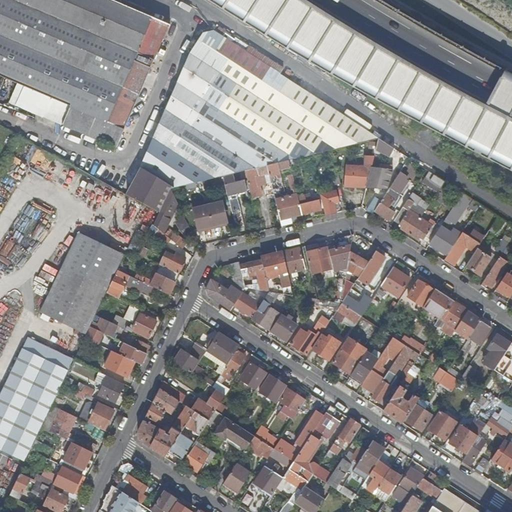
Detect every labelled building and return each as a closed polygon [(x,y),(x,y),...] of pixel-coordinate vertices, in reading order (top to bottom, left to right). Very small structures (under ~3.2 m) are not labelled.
[(108,0),(0,0),(0,98),(116,148),(169,26),(108,0)] [(378,138),(227,40),(215,32),(204,35),(191,55),(143,168),(133,186),(128,195),(159,211),(170,188),(201,180),(223,175),(242,170),(245,169),(255,167),(266,165),(277,162),(288,159),(378,138)] [(389,153),(392,147),(378,138),(375,148),(389,153)] [(279,170),(290,167),(288,159),(277,162),(279,170)] [(269,175),(280,172),(279,170),(277,162),(266,165),(269,175)] [(257,178),(269,175),(266,165),(255,167),(256,172),(246,175),(251,198),(262,195),(257,178)] [(367,166),(357,165),(356,175),(344,175),(343,186),(366,187),(367,166)] [(356,175),(357,165),(345,165),(344,175),(356,175)] [(384,169),(370,169),(366,187),(386,188),(392,170),(390,170),(390,167),(384,166),(384,169)] [(247,189),(242,170),(223,175),(225,184),(227,194),(247,189)] [(334,185),(340,183),(337,172),(331,174),(334,185)] [(203,189),(225,184),(223,175),(201,180),(203,189)] [(430,181),(440,188),(444,181),(435,175),(430,181)] [(400,183),(395,179),(382,198),(374,211),(388,220),(396,209),(388,204),(393,198),(390,197),(394,190),(395,191),(400,183)] [(407,184),(401,193),(405,196),(411,188),(407,184)] [(168,215),(176,199),(170,188),(159,211),(152,225),(156,227),(162,232),(168,237),(170,234),(161,227),(167,214),(168,215)] [(335,191),(320,195),(325,215),(335,213),(333,203),(338,201),(335,191)] [(290,217),(302,214),(299,204),(297,193),(285,197),(290,217)] [(453,223),(470,198),(461,193),(445,218),(449,221),(453,223)] [(377,194),(367,210),(372,214),(374,211),(382,198),(377,194)] [(414,197),(410,194),(393,220),(402,226),(400,228),(409,234),(420,218),(413,213),(415,211),(410,207),(413,202),(411,201),(414,197)] [(221,197),(206,200),(211,225),(220,223),(220,226),(228,225),(221,197)] [(280,220),(290,217),(285,197),(275,199),(280,220)] [(318,199),(299,204),(302,214),(321,210),(318,199)] [(204,227),(211,225),(206,200),(190,204),(197,232),(204,230),(204,227)] [(468,208),(474,212),(479,204),(473,200),(468,208)] [(239,203),(230,205),(236,229),(245,226),(239,203)] [(495,234),(504,220),(497,216),(488,230),(495,234)] [(281,226),(292,223),(290,217),(280,220),(281,226)] [(425,236),(431,240),(440,226),(434,222),(432,225),(420,218),(409,234),(419,240),(420,238),(423,239),(425,236)] [(449,221),(445,218),(440,226),(431,240),(429,243),(447,255),(460,233),(452,228),(450,232),(444,229),(449,221)] [(161,245),(168,237),(162,232),(156,227),(150,235),(161,245)] [(82,230),(42,313),(85,334),(125,250),(82,230)] [(175,232),(170,239),(172,240),(182,249),(187,242),(175,232)] [(479,244),(461,232),(460,233),(447,255),(444,259),(453,265),(465,247),(473,253),(477,248),(479,245),(479,244)] [(345,271),(347,271),(350,251),(353,234),(343,236),(344,242),(340,242),(341,247),(328,250),(330,257),(333,271),(337,270),(344,268),(345,271)] [(420,238),(419,240),(427,246),(429,243),(423,239),(420,238)] [(494,250),(501,254),(508,243),(501,239),(494,250)] [(147,249),(142,246),(138,254),(143,257),(147,249)] [(300,247),(291,249),(296,271),(305,269),(300,247)] [(308,262),(330,257),(328,250),(328,247),(306,252),(308,262)] [(484,252),(477,248),(473,253),(465,266),(479,275),(491,257),(484,252)] [(167,249),(159,265),(167,268),(178,274),(185,257),(176,253),(167,249)] [(291,272),(296,271),(291,249),(283,251),(289,281),(293,280),(291,272)] [(385,256),(376,250),(368,262),(359,276),(357,278),(366,284),(385,256)] [(283,251),(261,256),(261,259),(269,291),(279,293),(293,295),(289,281),(283,251)] [(351,273),(359,276),(368,262),(350,251),(347,271),(351,273)] [(507,263),(499,257),(481,285),(483,286),(485,283),(491,287),(507,263)] [(260,284),(259,290),(269,291),(261,259),(239,264),(242,277),(243,279),(256,276),(258,284),(260,284)] [(231,263),(234,279),(242,277),(239,264),(238,262),(231,263)] [(511,263),(496,289),(509,297),(510,296),(511,292),(511,263)] [(410,278),(393,267),(381,285),(398,296),(410,278)] [(173,282),(178,274),(167,268),(162,277),(173,282)] [(341,277),(335,278),(341,303),(347,271),(345,271),(344,268),(337,270),(342,271),(341,277)] [(160,299),(163,292),(134,278),(123,273),(117,270),(106,293),(117,298),(125,282),(160,299)] [(351,273),(347,271),(341,303),(345,297),(354,283),(349,280),(351,273)] [(175,283),(173,282),(162,277),(156,274),(152,281),(136,274),(134,278),(163,292),(169,295),(175,283)] [(244,285),(258,284),(256,276),(243,279),(244,285)] [(242,277),(234,279),(232,284),(243,290),(245,287),(244,285),(243,279),(242,277)] [(243,290),(232,284),(229,289),(211,279),(206,289),(208,295),(225,307),(230,310),(233,305),(242,292),(243,290)] [(406,296),(423,307),(434,290),(417,279),(406,296)] [(308,286),(310,298),(317,299),(314,284),(308,286)] [(242,292),(260,305),(269,291),(259,290),(245,287),(243,290),(242,292)] [(454,302),(435,289),(434,290),(423,307),(439,317),(434,325),(437,327),(442,319),(454,302)] [(273,303),(279,293),(269,291),(260,305),(252,317),(251,318),(270,331),(280,315),(268,307),(271,302),(273,303)] [(383,296),(377,291),(371,301),(369,303),(376,307),(383,296)] [(260,305),(242,292),(233,305),(252,317),(260,305)] [(363,296),(357,305),(354,311),(361,316),(369,303),(371,301),(363,296)] [(354,311),(357,305),(345,297),(341,303),(354,311)] [(313,305),(337,309),(341,303),(317,299),(314,304),(313,305)] [(467,310),(454,302),(442,319),(446,322),(455,328),(467,310)] [(128,321),(135,307),(127,303),(120,317),(124,319),(128,321)] [(344,315),(356,323),(361,316),(354,311),(341,303),(337,309),(333,316),(340,321),(344,315)] [(456,330),(468,338),(480,320),(468,312),(456,330)] [(140,313),(131,330),(149,338),(157,321),(140,313)] [(98,324),(101,317),(95,315),(93,321),(98,324)] [(286,319),(280,315),(270,331),(286,341),(296,326),(290,321),(292,318),(288,315),(286,319)] [(116,316),(113,323),(117,325),(120,327),(124,319),(116,316)] [(112,337),(117,325),(113,323),(101,317),(98,324),(93,321),(90,326),(103,333),(112,337)] [(442,327),(446,322),(442,319),(437,327),(432,335),(438,338),(443,330),(444,328),(442,327)] [(491,327),(480,320),(468,338),(461,348),(464,350),(471,339),(479,345),(491,327)] [(323,331),(326,326),(319,322),(314,328),(318,331),(321,333),(323,331)] [(455,328),(446,322),(442,327),(444,328),(443,330),(450,335),(455,328)] [(98,344),(103,333),(90,326),(84,338),(85,338),(98,344)] [(307,332),(300,327),(290,343),(307,355),(311,348),(321,333),(318,331),(316,334),(309,330),(307,332)] [(339,342),(323,331),(321,333),(311,348),(328,359),(339,342)] [(224,362),(227,364),(236,350),(239,346),(218,332),(213,341),(207,350),(206,350),(224,362)] [(483,362),(494,369),(506,351),(511,344),(496,334),(487,348),(491,350),(483,362)] [(200,345),(207,350),(213,341),(206,336),(200,345)] [(409,340),(404,336),(400,341),(405,345),(419,354),(423,349),(424,348),(410,338),(409,340)] [(122,348),(119,354),(134,361),(141,365),(146,353),(125,343),(113,337),(111,342),(122,348)] [(128,337),(125,343),(146,353),(150,346),(135,339),(134,340),(128,337)] [(366,349),(348,337),(332,362),(350,374),(366,349)] [(391,349),(399,354),(405,345),(400,341),(393,337),(360,386),(369,392),(379,376),(374,372),(378,366),(379,367),(391,349)] [(29,340),(24,350),(68,371),(73,361),(29,340)] [(207,350),(200,345),(197,343),(190,355),(199,360),(199,361),(206,350),(207,350)] [(409,356),(416,360),(419,354),(405,345),(399,354),(383,378),(373,394),(371,397),(380,402),(409,356)] [(111,356),(114,352),(105,348),(103,352),(111,356)] [(190,373),(199,360),(190,355),(182,349),(174,362),(190,373)] [(379,376),(383,378),(399,354),(391,349),(379,367),(378,366),(374,372),(379,376)] [(436,357),(423,349),(419,354),(432,363),(436,357)] [(68,371),(24,350),(0,398),(0,449),(24,462),(68,371)] [(246,356),(236,350),(227,364),(225,368),(232,373),(230,375),(232,377),(234,374),(246,356)] [(511,355),(506,351),(494,369),(511,381),(511,355)] [(377,359),(365,352),(351,374),(362,382),(377,359)] [(126,378),(134,361),(119,354),(118,353),(116,357),(123,360),(121,365),(111,361),(107,369),(126,378)] [(227,364),(224,362),(221,367),(220,365),(216,372),(221,375),(225,368),(227,364)] [(240,380),(256,390),(267,374),(251,363),(240,380)] [(475,371),(468,366),(462,375),(459,380),(466,385),(475,371)] [(446,385),(452,390),(459,380),(446,372),(439,367),(435,374),(442,378),(443,376),(449,380),(445,385),(446,385)] [(458,373),(449,367),(446,372),(459,380),(462,375),(458,373)] [(115,402),(123,384),(97,371),(94,376),(101,379),(98,385),(102,386),(98,394),(115,402)] [(442,378),(435,374),(432,378),(445,387),(446,385),(445,385),(449,380),(443,376),(442,378)] [(270,375),(259,392),(275,403),(286,386),(270,375)] [(383,378),(379,376),(369,392),(373,394),(383,378)] [(229,389),(216,381),(212,387),(216,389),(225,395),(229,389)] [(199,415),(202,411),(194,406),(195,403),(163,382),(160,388),(180,402),(186,406),(195,412),(199,415)] [(79,383),(76,389),(77,390),(92,397),(94,391),(79,383)] [(405,390),(399,386),(383,411),(402,424),(419,399),(413,395),(409,401),(406,402),(402,399),(401,395),(405,390)] [(171,414),(180,402),(160,388),(137,433),(139,439),(151,448),(165,457),(169,451),(180,434),(185,426),(195,412),(186,406),(170,431),(165,427),(163,430),(153,426),(155,421),(159,423),(166,410),(171,414)] [(206,404),(215,410),(225,395),(216,389),(206,404)] [(280,411),(293,420),(305,401),(287,389),(279,401),(285,404),(280,411)] [(92,400),(93,397),(92,397),(77,390),(75,394),(84,399),(85,397),(92,400)] [(474,400),(482,405),(487,399),(478,393),(474,400)] [(488,409),(493,402),(487,399),(482,405),(488,409)] [(511,406),(502,400),(498,406),(503,409),(511,414),(511,415),(511,406)] [(170,431),(186,406),(180,402),(171,414),(166,410),(159,423),(155,421),(153,426),(163,430),(165,427),(170,431)] [(81,414),(79,418),(81,420),(85,422),(89,423),(89,422),(104,430),(113,411),(98,403),(94,411),(92,410),(90,413),(90,412),(87,417),(81,414)] [(215,410),(206,404),(202,411),(199,415),(208,421),(215,410)] [(66,440),(77,417),(52,405),(41,428),(61,438),(66,440)] [(416,405),(405,421),(421,431),(431,415),(416,405)] [(331,415),(335,409),(330,406),(325,414),(316,427),(320,430),(319,431),(329,438),(340,421),(331,415)] [(297,445),(302,449),(311,435),(316,427),(325,414),(314,407),(306,420),(312,425),(311,427),(308,425),(297,441),(299,443),(297,445)] [(508,419),(511,414),(503,409),(500,414),(508,419)] [(439,411),(428,429),(445,440),(457,422),(439,411)] [(194,432),(199,435),(208,421),(199,415),(195,412),(185,426),(190,429),(193,424),(198,427),(194,432)] [(498,423),(490,418),(486,425),(492,429),(489,433),(494,435),(496,432),(505,437),(511,427),(511,416),(506,424),(502,422),(503,420),(501,419),(498,423)] [(215,433),(224,439),(235,423),(225,417),(215,433)] [(329,450),(335,454),(345,440),(350,443),(361,426),(350,419),(329,450)] [(224,439),(244,452),(250,443),(254,436),(235,423),(224,439)] [(449,443),(466,454),(478,437),(460,426),(449,443)] [(485,436),(480,433),(478,437),(466,454),(463,460),(470,464),(485,442),(482,440),(485,436)] [(193,443),(180,434),(169,451),(182,459),(193,443)] [(319,441),(311,435),(302,449),(300,452),(294,462),(313,475),(316,469),(318,466),(313,463),(309,465),(305,462),(319,441)] [(262,456),(267,460),(270,455),(274,449),(254,436),(250,443),(264,453),(262,456)] [(84,470),(92,453),(81,447),(66,440),(61,438),(58,442),(68,447),(69,444),(71,445),(64,461),(84,470)] [(290,446),(280,439),(274,449),(294,462),(300,452),(293,448),(295,446),(291,443),(290,446)] [(84,440),(81,447),(92,453),(95,445),(84,440)] [(511,467),(511,445),(504,440),(491,459),(509,471),(511,467)] [(385,451),(371,442),(365,452),(360,460),(373,469),(378,461),(379,459),(385,451)] [(347,470),(351,473),(353,471),(360,460),(365,452),(365,451),(366,450),(360,446),(359,448),(358,447),(351,459),(346,456),(344,459),(342,458),(329,478),(326,483),(332,487),(339,492),(343,486),(338,483),(347,470)] [(212,458),(194,447),(184,462),(197,471),(201,465),(203,461),(208,464),(212,458)] [(270,455),(290,468),(294,462),(274,449),(270,455)] [(390,454),(385,451),(379,459),(385,463),(390,454)] [(55,467),(57,463),(47,458),(45,462),(55,467)] [(483,458),(475,471),(481,475),(489,462),(483,458)] [(373,469),(360,460),(353,471),(366,480),(369,475),(373,469)] [(389,469),(378,461),(373,469),(369,475),(373,478),(368,487),(375,491),(389,469)] [(279,511),(288,511),(294,503),(305,487),(313,475),(294,462),(290,468),(283,478),(291,483),(291,485),(292,486),(295,486),(299,489),(293,493),(289,501),(282,507),(279,511)] [(250,474),(236,464),(229,474),(223,483),(238,493),(250,474)] [(254,485),(271,496),(283,478),(276,473),(280,467),(275,464),(271,470),(265,466),(254,485)] [(73,493),(81,475),(61,465),(60,468),(62,469),(54,484),(73,493)] [(397,486),(411,496),(423,478),(424,476),(409,467),(397,486)] [(329,478),(316,469),(313,475),(326,483),(329,478)] [(373,494),(385,502),(402,477),(389,469),(375,491),(373,494)] [(223,470),(211,487),(218,492),(223,483),(229,474),(223,470)] [(426,480),(442,491),(444,488),(447,483),(431,472),(426,480)] [(19,501),(30,478),(20,473),(9,496),(19,501)] [(129,475),(119,490),(138,503),(140,504),(145,497),(142,495),(147,487),(129,475)] [(41,477),(38,482),(50,487),(52,482),(41,477)] [(0,484),(0,492),(2,494),(9,481),(4,478),(0,484)] [(430,509),(442,491),(426,480),(423,478),(411,496),(400,511),(413,511),(420,502),(430,509)] [(56,511),(60,511),(68,496),(50,487),(38,482),(36,481),(31,491),(42,496),(46,489),(48,490),(50,491),(47,498),(43,505),(56,511)] [(241,502),(254,508),(262,491),(250,485),(241,502)] [(131,511),(138,503),(119,490),(112,486),(100,510),(102,511),(131,511)] [(356,495),(343,486),(339,492),(352,500),(356,495)] [(316,511),(324,500),(305,487),(294,503),(301,507),(298,511),(316,511)] [(479,511),(463,501),(444,488),(442,491),(430,509),(428,511),(479,511)] [(164,491),(151,511),(152,511),(169,511),(176,502),(178,500),(164,491)] [(191,511),(176,502),(169,511),(191,511)]
